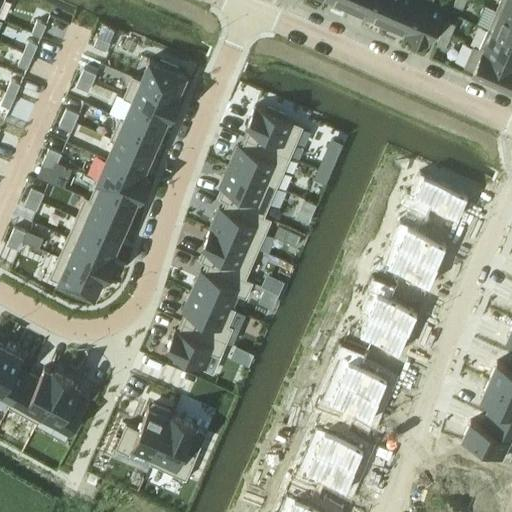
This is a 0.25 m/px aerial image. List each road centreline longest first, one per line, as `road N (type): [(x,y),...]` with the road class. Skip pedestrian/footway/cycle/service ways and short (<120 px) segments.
road 1 (residential): [(250,8),(137,309),(112,324)]
road 2 (residential): [(511,189),(374,511)]
road 3 (residential): [(250,8),(511,121)]
road 4 (residential): [(0,291),(70,330),(112,324)]
